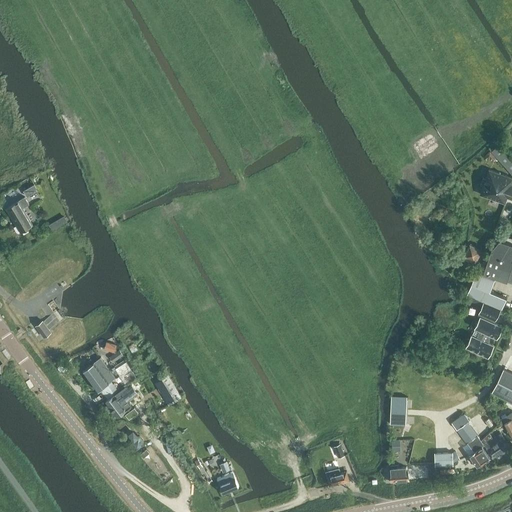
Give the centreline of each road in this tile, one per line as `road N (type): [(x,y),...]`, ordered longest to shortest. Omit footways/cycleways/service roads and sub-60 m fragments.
road 1 (tertiary): [(106,466),(0,326)]
road 2 (tertiary): [(511,473),(364,511)]
road 3 (tertiary): [(434,490),(452,486)]
